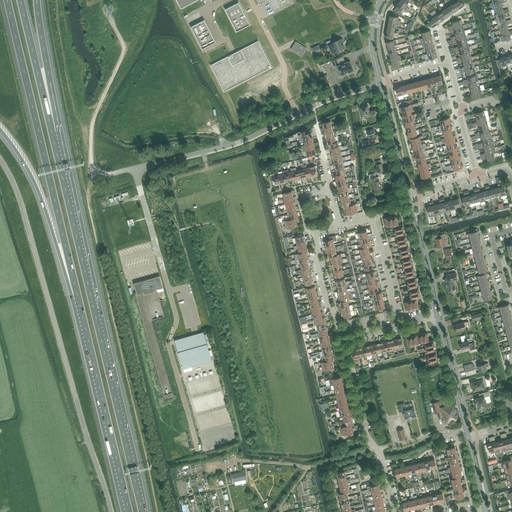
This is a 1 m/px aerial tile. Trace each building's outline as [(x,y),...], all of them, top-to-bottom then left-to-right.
[(197,0),(176,0),(181,9),(197,0)] [(293,4),(290,0),(257,0),(259,3),(264,1),(270,3),(275,13),(293,4)] [(400,0),(398,3),(404,8),(407,11),(409,9),(407,7),(409,5),(407,4),(402,0),(400,0)] [(464,5),(460,0),(454,0),(454,1),(459,8),(464,5)] [(492,3),(494,9),(502,7),(501,2),(504,2),(503,0),(501,0),(500,0),(501,1),(492,3)] [(455,11),(459,8),(454,1),(449,4),(455,11)] [(239,2),(225,9),(236,31),(250,25),(239,2)] [(402,14),(404,11),(406,13),(407,11),(404,8),(398,3),(394,8),(396,9),(400,12),(402,14)] [(451,15),(455,11),(449,4),(445,7),(451,15)] [(446,18),(451,15),(445,7),(441,10),(446,18)] [(439,10),(437,12),(436,13),(442,21),(446,18),(441,10),(439,10)] [(495,14),(497,19),(505,17),(504,13),(507,12),(506,10),(503,11),(504,12),(495,14)] [(436,13),(432,16),(437,24),(442,21),(436,13)] [(432,16),(427,19),(429,21),(428,21),(433,27),(437,24),(432,16)] [(204,20),(203,20),(191,27),(202,49),(216,42),(204,20)] [(452,26),(452,28),(454,28),(463,25),(461,20),(452,22),(453,26),(452,26)] [(498,25),(500,30),(508,28),(507,24),(510,23),(509,21),(506,21),(507,22),(498,25)] [(455,33),(456,36),(454,37),(455,39),(456,38),(466,36),(464,31),(455,33)] [(511,38),(510,34),(511,33),(511,31),(509,32),(510,33),(501,35),(500,36),(501,41),(511,38)] [(394,33),(387,32),(386,37),(389,38),(389,42),(393,41),(394,33)] [(344,42),(342,38),(332,43),(333,44),(329,46),(332,53),(336,51),(337,54),(341,52),(341,50),(344,48),(343,46),(344,46),(343,44),(343,43),(342,44),(342,43),(344,42)] [(388,48),(395,46),(397,45),(396,40),(393,41),(389,42),(386,42),(388,48)] [(224,92),(272,67),(258,41),(210,65),(224,92)] [(307,48),(297,41),(292,49),(302,56),(307,48)] [(459,49),(468,46),(467,41),(458,44),(459,47),(457,47),(458,49),(459,49)] [(499,58),(499,60),(500,63),(498,64),(499,68),(507,66),(507,65),(504,56),(505,56),(505,53),(503,54),(503,57),(499,58)] [(345,63),(343,57),(331,62),(334,68),(338,66),(341,75),(348,72),(349,74),(353,72),(352,70),(353,70),(351,65),(349,61),(345,63)] [(463,70),(465,70),(474,67),(473,62),(464,64),(464,68),(463,68),(463,70)] [(298,75),(300,81),(311,78),(309,71),(298,75)] [(469,83),(478,80),(476,75),(467,77),(468,80),(467,80),(466,80),(463,81),(464,84),(467,83),(469,83)] [(402,112),(410,110),(413,109),(411,104),(401,107),(401,109),(400,109),(401,113),(402,112)] [(370,116),(367,105),(359,107),(362,118),(370,116)] [(476,119),(485,117),(484,111),(475,114),(470,115),(471,117),(475,116),(476,119)] [(477,122),(476,123),(476,125),(487,122),(485,117),(476,119),(477,122)] [(438,129),(439,131),(451,128),(450,123),(441,125),(438,126),(439,129),(438,129)] [(376,139),(373,129),(367,130),(369,140),(376,139)] [(300,133),(301,137),(302,137),(303,140),(312,138),(311,133),(308,133),(308,131),(300,133)] [(452,133),(444,135),(445,138),(441,139),(441,141),(454,138),(452,133)] [(412,144),(421,142),(420,139),(424,138),(423,136),(419,137),(419,136),(411,139),(412,144)] [(483,145),(493,143),(492,137),(482,140),(483,143),(481,143),(482,146),(483,145)] [(338,142),(336,142),(329,144),(329,145),(328,146),(329,150),(330,149),(339,147),(341,147),(341,145),(340,145),(341,144),(341,142),(340,142),(338,142)] [(444,151),(456,148),(455,143),(447,145),(447,148),(444,149),(444,151)] [(426,145),(414,149),(415,154),(423,151),(423,149),(426,148),(426,145)] [(485,156),(493,154),(496,153),(494,148),(485,150),(486,153),(484,154),(485,156)] [(447,161),(459,158),(458,153),(449,155),(450,158),(446,159),(447,161)] [(428,155),(416,159),(415,159),(415,161),(417,160),(418,164),(426,161),(425,159),(429,157),(428,155)] [(310,167),(307,168),(306,165),(304,166),(306,177),(312,176),(310,167)] [(431,165),(419,168),(420,173),(429,171),(428,168),(432,167),(431,165)] [(299,170),(297,170),(296,168),(293,168),(296,180),(301,179),(299,170)] [(373,182),(374,184),(375,190),(382,188),(381,185),(380,185),(379,181),(378,181),(377,177),(376,177),(375,173),(369,175),(370,179),(371,179),(372,183),(373,182)] [(271,180),(272,181),(274,180),(275,185),(280,184),(278,175),(275,176),(275,175),(274,174),(273,174),(270,174),(270,175),(269,176),(270,180),(271,180)] [(498,186),(498,188),(501,197),(506,195),(506,194),(504,186),(500,187),(500,186),(498,186)] [(485,201),(485,199),(483,192),(480,193),(478,188),(476,189),(480,201),(480,203),(485,201)] [(474,202),(472,195),(469,196),(468,191),(466,191),(469,204),(474,202)] [(441,198),(445,212),(450,211),(448,201),(445,202),(444,197),(441,198)] [(395,216),(391,217),(386,218),(386,220),(386,221),(387,223),(387,225),(388,226),(393,225),(393,226),(394,226),(399,225),(397,217),(396,217),(395,216)] [(394,226),(396,231),(394,231),(396,237),(397,236),(405,234),(403,224),(399,225),(394,226)] [(440,235),(440,238),(436,239),(438,248),(446,246),(445,241),(446,241),(447,240),(445,233),(440,235)] [(408,245),(406,239),(405,234),(397,236),(398,241),(397,242),(398,247),(400,247),(408,245)] [(334,245),(333,241),(336,241),(335,235),(326,238),(327,241),(324,241),(325,247),(334,245)] [(294,247),(295,249),(298,248),(306,246),(305,241),(296,243),(297,246),(294,247)] [(408,245),(400,247),(401,252),(399,252),(401,258),(402,257),(410,255),(408,245)] [(331,262),(342,259),(341,254),(337,255),(330,257),(331,262)] [(413,266),(412,260),(410,255),(402,257),(403,262),(402,263),(403,268),(405,268),(413,266)] [(360,266),(363,265),(372,263),(374,263),(373,259),(371,259),(371,258),(362,260),(363,262),(360,263),(360,266)] [(341,265),(340,263),(343,262),(342,259),(331,262),(332,267),(341,265)] [(415,276),(414,271),(413,266),(405,268),(406,273),(405,273),(406,279),(407,279),(415,276)] [(335,278),(337,277),(344,276),(343,273),(346,272),(345,270),(342,270),(334,272),(335,278)] [(363,277),(363,280),(367,279),(375,277),(374,271),(365,274),(366,276),(363,277)] [(300,278),(301,281),(304,280),(313,278),(311,273),(302,275),(303,278),(300,278)] [(456,273),(448,275),(445,275),(446,279),(445,279),(448,291),(455,289),(453,280),(457,279),(456,273)] [(134,293),(163,393),(165,400),(174,398),(152,321),(165,318),(157,289),(163,288),(162,285),(160,276),(134,283),(136,293),(135,293),(134,293)] [(407,279),(408,283),(407,284),(408,289),(410,289),(418,287),(415,276),(407,279)] [(347,289),(346,286),(349,286),(349,283),(337,286),(338,291),(347,289)] [(420,296),(419,292),(418,287),(410,289),(411,294),(410,294),(411,300),(417,298),(419,298),(419,297),(420,296)] [(373,297),(370,298),(371,300),(372,300),(382,297),(381,292),(379,292),(372,294),(373,297)] [(351,294),(338,297),(339,301),(340,300),(341,302),(348,300),(352,299),(351,294)] [(408,310),(413,309),(418,308),(417,307),(419,306),(417,298),(411,300),(411,301),(406,302),(406,304),(407,305),(407,307),(408,309),(408,310)] [(323,312),(321,312),(321,313),(312,315),(313,320),(314,320),(315,320),(322,318),(322,316),(323,316),(323,312)] [(313,320),(314,325),(316,325),(327,322),(326,319),(324,319),(324,317),(322,318),(315,320),(314,320),(313,320)] [(465,326),(469,325),(468,321),(456,324),(457,331),(465,329),(465,326)] [(204,332),(175,340),(183,369),(212,361),(204,332)] [(426,332),(421,333),(416,334),(418,343),(423,341),(424,343),(425,342),(429,341),(427,333),(426,333),(426,332)] [(416,334),(411,336),(406,337),(408,345),(413,344),(413,345),(419,344),(418,343),(416,334)] [(436,351),(434,345),(433,340),(429,341),(425,342),(426,347),(425,348),(426,353),(427,353),(436,351)] [(462,349),(470,347),(471,350),(476,349),(474,342),(469,344),(468,342),(465,343),(462,343),(460,344),(462,349)] [(364,360),(367,359),(366,356),(364,347),(359,348),(361,357),(363,356),(364,360)] [(359,348),(354,349),(354,352),(352,352),(354,362),(359,360),(358,358),(361,357),(359,348)] [(438,361),(437,356),(436,351),(427,353),(429,358),(427,358),(429,364),(429,363),(437,362),(438,361)] [(477,365),(479,372),(480,372),(487,370),(486,367),(489,366),(488,363),(485,364),(485,363),(478,365),(477,365)] [(475,366),(472,364),(464,365),(467,376),(476,373),(475,366)] [(477,377),(478,381),(471,383),(472,384),(471,384),(472,387),(473,387),(474,390),(484,388),(484,387),(487,387),(484,375),(477,377)] [(342,382),(341,377),(336,378),(332,379),(329,380),(330,385),(333,384),(342,382)] [(479,394),(480,398),(476,399),(477,402),(476,402),(476,406),(477,405),(478,409),(479,408),(479,409),(483,408),(483,407),(486,407),(485,403),(486,403),(485,400),(484,400),(484,397),(489,396),(488,391),(479,394)] [(438,401),(432,403),(435,413),(441,412),(443,419),(442,420),(443,424),(444,424),(459,421),(456,409),(454,409),(453,404),(440,408),(438,401)] [(404,403),(397,405),(399,412),(403,411),(405,419),(409,418),(412,418),(416,417),(413,405),(405,407),(404,403)] [(344,421),(339,422),(341,427),(345,426),(346,426),(351,424),(351,425),(354,424),(353,419),(344,421)] [(403,429),(397,430),(400,440),(406,439),(403,429)] [(506,433),(503,434),(508,451),(511,449),(511,444),(510,438),(507,439),(506,433)] [(500,434),(502,440),(499,441),(501,450),(502,452),(508,451),(503,434),(500,434)] [(495,452),(501,450),(499,441),(496,442),(494,436),(491,437),(495,452)] [(489,453),(495,452),(491,437),(488,438),(490,444),(487,445),(489,453)] [(446,449),(448,454),(456,452),(455,447),(450,448),(449,445),(442,447),(443,450),(446,449)] [(500,463),(501,469),(504,468),(511,465),(511,462),(511,463),(511,459),(500,463)] [(234,482),(247,479),(245,471),(232,474),(234,482)]
